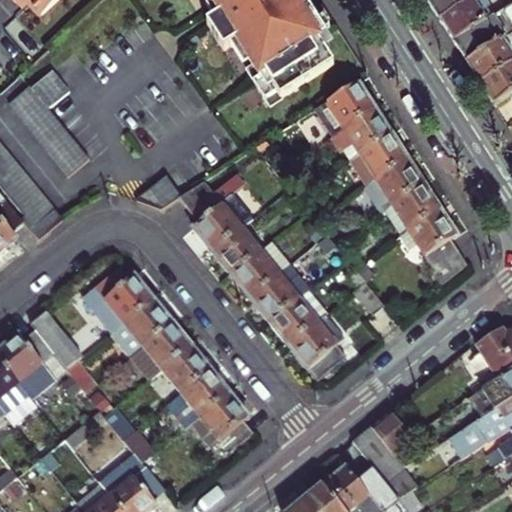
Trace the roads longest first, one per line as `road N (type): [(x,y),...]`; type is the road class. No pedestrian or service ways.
road 1 (residential): [(0,305),(87,234),(105,225),(138,228),(311,436)]
road 2 (residential): [(511,272),(311,436)]
road 3 (tertiary): [(511,215),(372,0)]
road 4 (residential): [(311,436),(218,511)]
